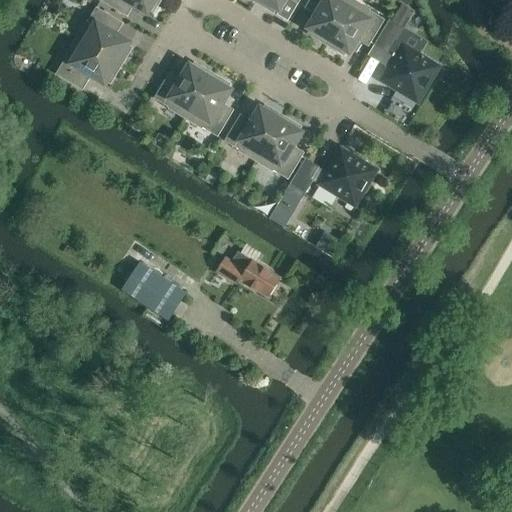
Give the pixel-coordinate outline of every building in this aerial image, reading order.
[(101,0),(101,1),(127,17),(134,6),(147,15),(150,10),(152,11),(160,0),(101,0)] [(257,0),(255,3),(273,11),(274,9),(279,12),(286,0),(290,0),(298,5),(301,0),(257,0)] [(350,0),(310,0),(305,9),(316,15),(307,29),(312,32),(311,33),(326,45),(353,1),(350,0)] [(369,47),(385,20),(353,1),(326,45),(344,53),(345,52),(350,54),(358,41),(369,47)] [(390,20),(374,45),(388,54),(389,53),(395,57),(381,82),(418,105),(441,67),(398,41),(405,29),(416,12),(403,4),(392,21),(390,20)] [(123,24),(96,8),(77,40),(122,66),(129,49),(127,48),(130,43),(117,35),(123,24)] [(56,75),(83,91),(91,77),(105,85),(108,81),(109,82),(122,66),(77,40),(56,75)] [(194,68),(189,65),(181,79),(170,72),(154,99),(186,118),(213,74),(195,66),(194,68)] [(227,88),(228,86),(213,74),(186,118),(218,137),(234,111),(223,104),(231,90),(227,88)] [(265,110),(260,108),(252,121),(241,115),(225,142),(257,161),(283,116),(266,109),(265,110)] [(288,180),(304,153),(294,147),(302,133),(297,130),(298,129),(283,116),(257,161),(288,180)] [(378,171),(341,148),(326,172),(319,168),(319,167),(306,159),(290,185),(305,194),(313,182),(355,208),(378,171)] [(226,259),(218,272),(238,285),(240,281),(269,299),(270,298),(269,298),(281,280),(281,279),(255,263),(261,253),(247,244),(241,254),(238,252),(232,263),(226,259)] [(140,263),(122,291),(168,321),(186,293),(140,263)]
